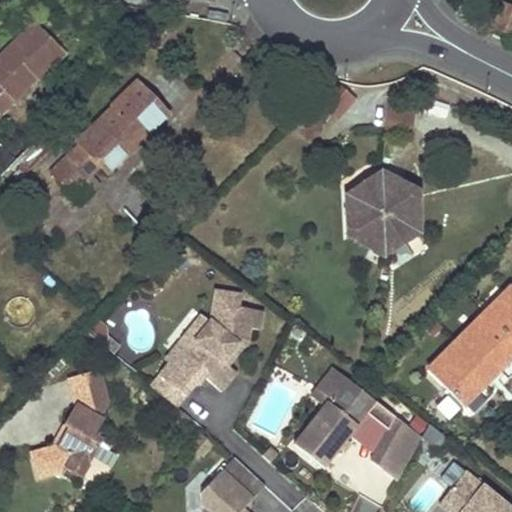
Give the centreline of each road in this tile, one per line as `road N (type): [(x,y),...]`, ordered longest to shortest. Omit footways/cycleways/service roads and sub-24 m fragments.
road 1 (tertiary): [(270,0),(294,29),(336,40),(377,23),(390,5)]
road 2 (tertiary): [(511,74),(390,5)]
